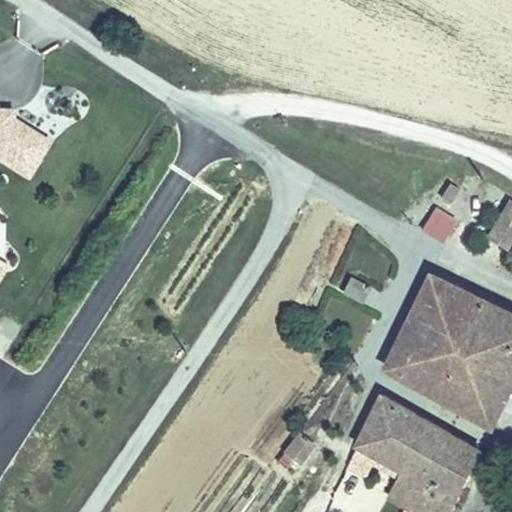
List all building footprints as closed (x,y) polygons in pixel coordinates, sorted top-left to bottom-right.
[(10,111),(0,110),(0,120),(3,122),(10,119),(10,111)] [(0,158),(27,174),(47,141),(10,119),(3,122),(0,120),(0,158)] [(451,204),(460,190),(450,183),(441,197),(451,204)] [(436,208),(422,229),(442,242),(456,221),(436,208)] [(488,237),(506,248),(511,237),(511,224),(501,217),(488,237)] [(511,385),(511,376),(506,374),(511,361),(511,310),(435,272),(433,275),(403,337),(400,344),(389,367),(493,425),(511,385)] [(368,286),(350,276),(342,292),(360,301),(368,286)] [(395,342),(400,344),(403,337),(399,335),(395,342)] [(388,394),(385,398),(358,445),(406,473),(392,498),(415,511),(450,511),(480,453),(481,450),(388,394)] [(295,433),(279,455),(296,468),(312,445),(295,433)]
